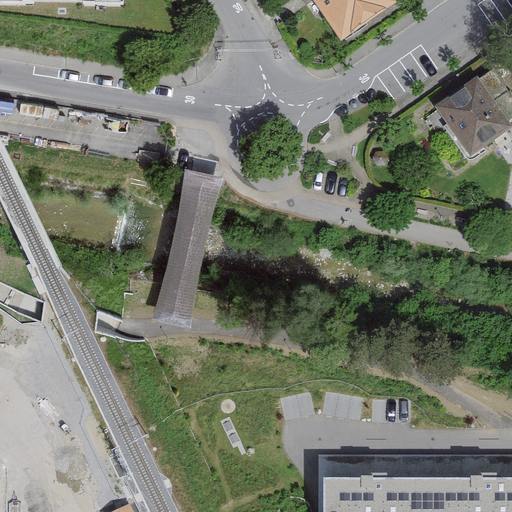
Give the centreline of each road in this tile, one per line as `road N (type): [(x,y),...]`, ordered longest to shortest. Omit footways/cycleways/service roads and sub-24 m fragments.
road 1 (residential): [(229,109),(223,166),(262,198),(511,249)]
road 2 (residential): [(0,73),(229,109)]
road 3 (residential): [(301,105),(387,67),(447,25)]
road 4 (residential): [(225,0),(301,105)]
